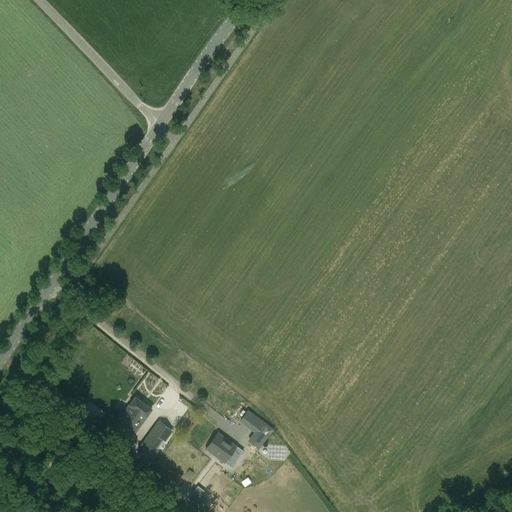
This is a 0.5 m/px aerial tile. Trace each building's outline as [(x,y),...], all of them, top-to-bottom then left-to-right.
[(146,417),(151,409),(135,397),(129,405),(119,419),(135,431),(145,417),(146,417)] [(151,432),(141,446),(153,455),(164,441),(171,431),(158,422),(151,432)] [(255,433),(249,441),(259,448),(273,429),(263,422),(255,433)] [(224,463),(236,447),(218,433),(206,449),(224,463)] [(219,511),(226,511),(231,507),(224,502),(218,510),(219,511)]
